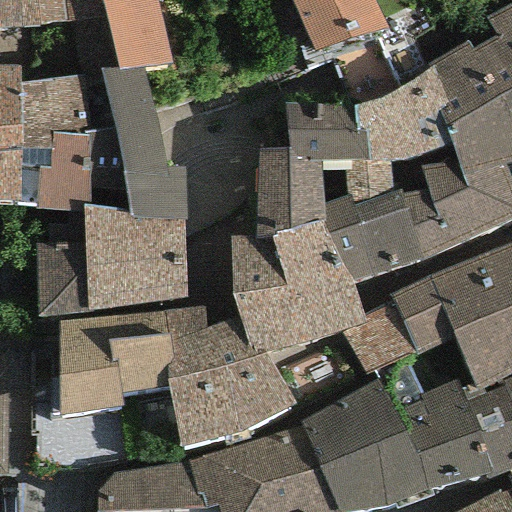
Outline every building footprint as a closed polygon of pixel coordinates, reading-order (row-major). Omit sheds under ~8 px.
[(36,0),(0,0),(0,29),(39,28),(36,0)] [(36,0),(39,28),(66,24),(74,78),(82,77),(102,74),(118,71),(101,0),(36,0)] [(101,0),(118,71),(143,67),(171,64),(156,0),(101,0)] [(370,0),(289,0),(313,52),(385,31),(370,0)] [(511,0),(484,18),(495,38),(511,65),(511,0)] [(455,164),(459,175),(502,163),(511,159),(511,123),(498,97),(511,89),(511,65),(495,38),(471,53),(466,45),(430,69),(446,108),(437,112),(450,145),(452,157),(455,164)] [(118,71),(102,74),(113,130),(131,216),(182,220),(186,220),(185,204),(185,171),(166,170),(143,67),(118,71)] [(17,69),(0,68),(0,149),(18,148),(17,85),(17,69)] [(381,101),(350,109),(350,133),(365,133),(365,161),(342,162),(342,183),(344,198),(349,197),(352,206),(390,194),(390,176),(389,162),(410,161),(428,155),(450,145),(437,112),(446,108),(430,69),(381,101)] [(74,78),(17,85),(18,148),(18,166),(51,167),(53,132),(87,134),(82,77),(74,78)] [(511,89),(498,97),(511,123),(511,89)] [(350,109),(283,106),(286,151),(287,161),(320,163),(342,162),(365,161),(365,133),(350,133),(350,109)] [(83,195),(83,209),(131,216),(113,130),(87,134),(90,194),(83,195)] [(90,194),(87,134),(53,132),(51,167),(18,166),(16,203),(36,204),(36,209),(83,209),(83,195),(90,194)] [(18,166),(18,148),(0,149),(0,202),(16,203),(18,166)] [(256,187),(254,240),(274,240),(274,233),(323,224),(322,206),(322,187),(320,163),(287,161),(286,151),(257,152),(256,187)] [(455,164),(419,169),(425,194),(404,198),(421,261),(511,220),(511,193),(502,163),(459,175),(455,164)] [(390,194),(352,206),(371,276),(421,261),(404,198),(401,191),(390,194)] [(344,198),(322,206),(323,224),(335,257),(351,281),(371,276),(352,206),(349,197),(344,198)] [(131,216),(83,209),(83,249),(85,313),(185,298),(182,220),(131,216)] [(335,257),(323,224),(274,233),(274,240),(254,240),(230,242),(231,297),(236,314),(238,321),(266,357),(332,336),(363,325),(356,301),(351,281),(335,257)] [(36,246),(38,321),(85,313),(83,249),(58,251),(58,246),(36,246)] [(511,277),(502,253),(379,303),(418,399),(511,361),(511,277)] [(111,325),(112,369),(119,396),(169,387),(161,348),(169,344),(207,328),(206,316),(206,309),(194,310),(111,317),(111,325)] [(59,329),(63,375),(112,369),(111,325),(111,317),(60,323),(59,329)] [(169,344),(161,348),(169,387),(183,450),(250,430),(294,404),(266,357),(238,321),(207,328),(169,344)] [(52,378),(50,420),(120,409),(119,396),(112,369),(63,375),(52,378)] [(381,383),(300,423),(302,428),(335,511),(356,511),(391,505),(427,491),(415,456),(397,416),(381,383)] [(424,407),(397,416),(415,456),(427,491),(489,475),(463,404),(457,387),(422,402),(424,407)] [(463,404),(489,475),(492,480),(507,474),(511,471),(511,401),(506,389),(463,404)] [(335,511),(302,428),(187,462),(200,509),(213,506),(215,511),(335,511)] [(97,493),(97,511),(215,511),(213,506),(200,509),(187,462),(110,476),(97,493)] [(511,511),(511,490),(463,511),(511,511)]
